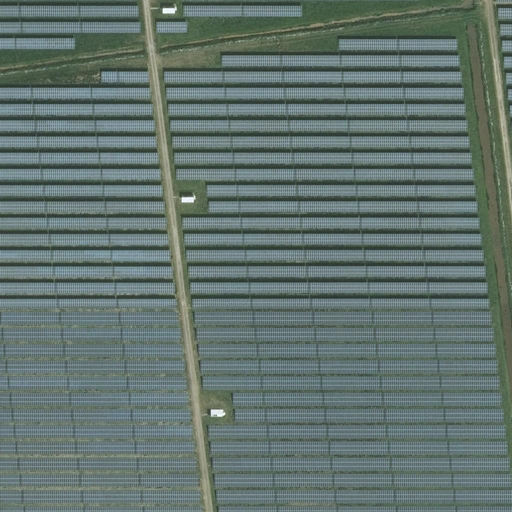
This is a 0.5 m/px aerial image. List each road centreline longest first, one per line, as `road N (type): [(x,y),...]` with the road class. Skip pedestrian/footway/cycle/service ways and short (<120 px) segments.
road 1 (track): [(147,0),(208,511)]
road 2 (track): [(487,0),(511,202)]
